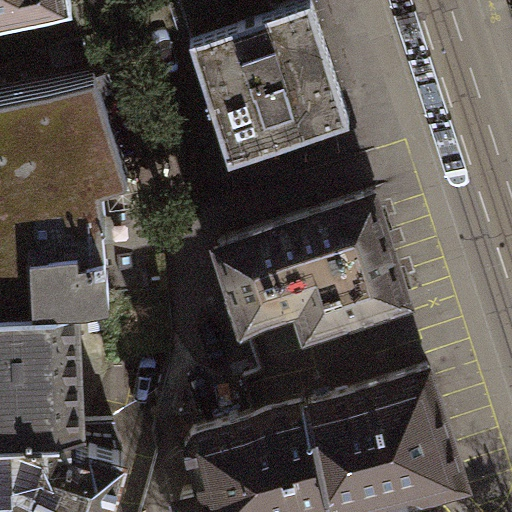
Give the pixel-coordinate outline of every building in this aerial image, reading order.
[(0,0),(0,11),(56,0),(0,0)] [(271,0),(178,0),(228,150),(348,111),(311,0),(285,0),(273,4),(271,0)] [(92,65),(0,84),(0,292),(76,291),(107,290),(100,175),(127,168),(92,65)] [(371,185),(218,235),(244,312),(298,294),(307,323),(406,290),(371,185)] [(76,291),(0,292),(0,417),(78,415),(76,291)] [(352,383),(303,394),(331,506),(464,474),(436,386),(433,382),(425,358),(352,383)] [(303,394),(185,422),(199,479),(184,481),(179,497),(182,511),(304,511),(331,506),(303,394)] [(78,415),(0,417),(0,511),(101,511),(121,447),(112,414),(78,415)]
